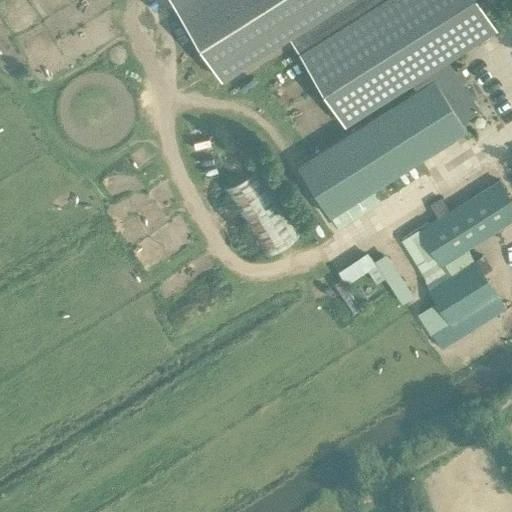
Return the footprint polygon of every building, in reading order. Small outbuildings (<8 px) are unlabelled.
[(298,50),(378,0),(171,0),(221,77),(288,34),(298,50)] [(445,58),(496,27),(479,0),(378,0),(298,50),(343,122),(411,80),(445,58)] [(371,187),(465,127),(460,119),(477,108),(445,58),(411,80),(416,87),(296,162),(337,228),(380,201),(371,187)] [(301,233),(260,166),(222,188),(263,256),(301,233)] [(496,291),(475,257),(472,259),(465,247),(511,218),(511,199),(499,178),(418,229),(449,277),(427,290),(436,303),(449,324),(432,334),(442,350),(503,311),(504,303),(496,291)] [(449,277),(418,229),(401,240),(423,275),(427,290),(449,277)] [(375,265),(374,263),(367,252),(338,272),(346,284),(368,270),(375,265)] [(413,296),(386,253),(374,261),(375,263),(383,276),(401,304),(413,296)] [(383,276),(375,263),(374,263),(375,265),(368,270),(376,281),(383,276)] [(368,299),(358,284),(350,290),(341,276),(333,282),(353,312),(362,307),(360,304),(368,299)] [(449,324),(436,303),(418,314),(432,335),(432,334),(449,324)]
